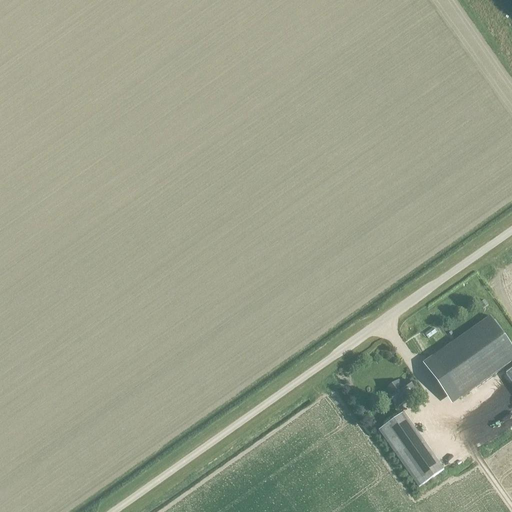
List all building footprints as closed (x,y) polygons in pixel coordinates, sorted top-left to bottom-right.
[(485,300),(479,304),(483,309),(488,305),(485,300)] [(461,399),(511,362),(511,348),(490,317),(432,357),(461,399)] [(427,337),(435,332),(431,327),(424,333),(427,337)] [(407,381),(401,385),(398,381),(385,391),(397,408),(410,399),(408,395),(414,390),(407,381)] [(489,401),(496,420),(511,415),(506,403),(502,405),(499,397),(489,401)] [(403,413),(378,431),(419,488),(444,471),(403,413)]
